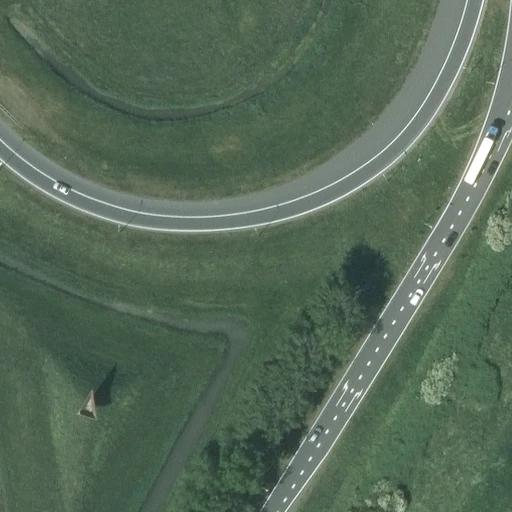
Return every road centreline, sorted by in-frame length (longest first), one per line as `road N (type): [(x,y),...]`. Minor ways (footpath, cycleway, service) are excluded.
road 1 (motorway): [(461,0),(448,55),(397,129),(350,168),(262,210),(206,220),(142,217),(81,199),(0,144)]
road 2 (motorway): [(267,511),(483,153),(511,82)]
